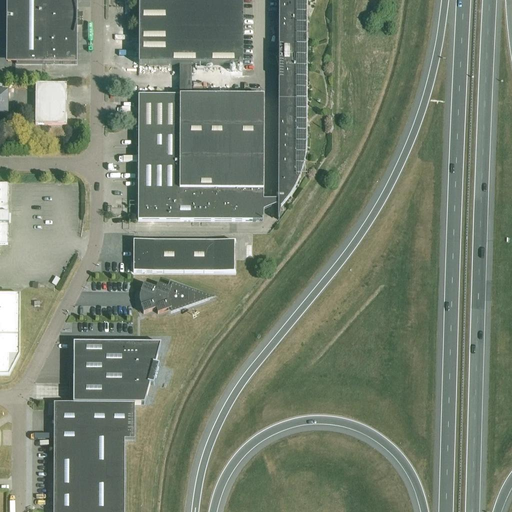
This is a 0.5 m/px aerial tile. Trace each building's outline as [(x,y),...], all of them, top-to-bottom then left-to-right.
[(7,0),(7,20),(7,65),(77,65),(77,25),(82,25),(82,15),(77,15),(77,0),(7,0)] [(181,68),(181,94),(193,94),(193,68),(243,68),(243,0),(139,0),(139,68),(181,68)] [(307,158),(308,147),(308,0),(279,0),(279,223),(279,224),(280,224),(282,212),(290,201),(297,190),(302,180),(305,169),(307,158)] [(36,127),(66,128),(67,87),(36,87),(36,127)] [(181,94),(181,99),(139,99),(138,224),(264,225),(265,100),(193,99),(193,94),(181,94)] [(0,247),(8,248),(8,187),(0,186),(0,247)] [(237,246),(134,245),(134,276),(237,276),(237,246)] [(144,318),(157,314),(158,319),(172,314),(172,316),(204,305),(172,292),(172,294),(158,289),(157,293),(144,289),(141,296),(144,297),(142,301),(142,306),(144,310),(141,311),(144,318)] [(0,377),(9,378),(19,358),(19,297),(0,297),(0,377)] [(73,408),(54,407),(53,480),(53,511),(123,511),(124,480),(124,440),(134,440),(134,408),(144,409),(150,389),(155,390),(160,370),(155,368),(161,348),(74,347),(73,408)]
